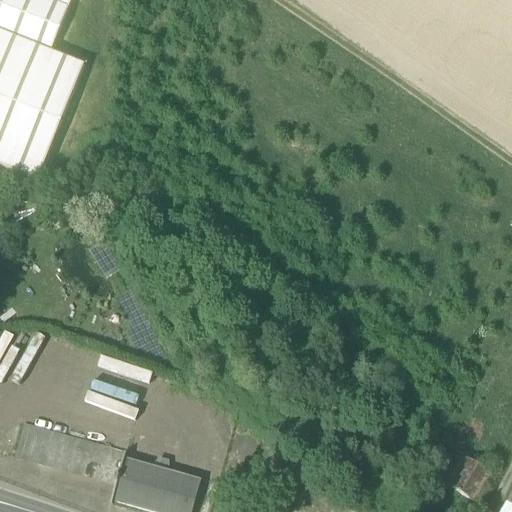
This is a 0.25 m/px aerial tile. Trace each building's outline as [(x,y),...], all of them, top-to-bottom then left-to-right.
[(66,18),(20,0),(0,0),(0,33),(52,54),(66,18)] [(20,0),(66,18),(73,0),(20,0)] [(85,67),(52,54),(0,33),(0,166),(40,182),(85,67)] [(106,279),(122,269),(105,241),(89,251),(106,279)] [(112,501),(123,462),(128,446),(29,419),(13,479),(112,501)] [(123,462),(112,501),(148,511),(192,511),(201,484),(169,474),(169,463),(158,460),(152,469),(123,462)] [(449,489),(472,504),(490,475),(465,461),(449,489)] [(511,511),(511,496),(502,511),(511,511)]
